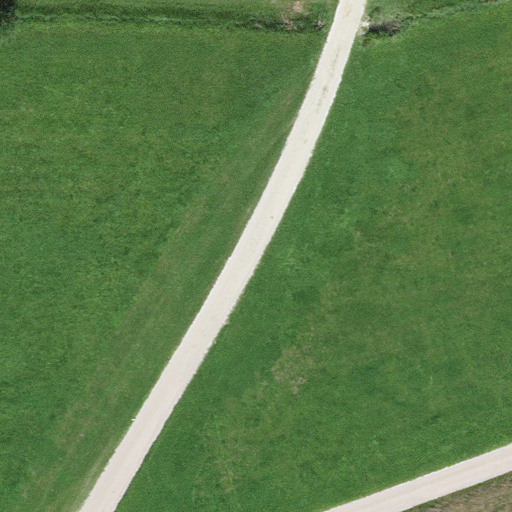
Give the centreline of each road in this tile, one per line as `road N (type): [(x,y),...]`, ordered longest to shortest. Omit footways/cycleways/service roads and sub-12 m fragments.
road 1 (track): [(105,511),(287,168),(354,0)]
road 2 (track): [(369,511),(511,460)]
